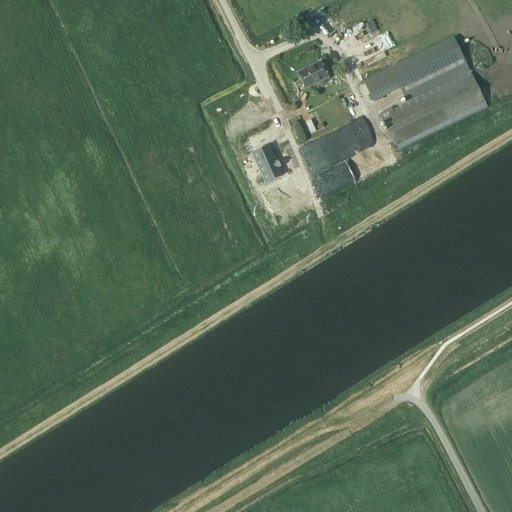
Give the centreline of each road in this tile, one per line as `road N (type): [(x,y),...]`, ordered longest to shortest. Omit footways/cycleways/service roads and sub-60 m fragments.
road 1 (track): [(0,441),(511,123)]
road 2 (unclassified): [(326,232),(291,136),(221,0)]
road 3 (track): [(205,511),(374,407),(411,398)]
road 4 (unknown): [(252,61),(305,29),(332,33),(371,113)]
road 5 (unclassified): [(480,511),(432,419),(411,398)]
